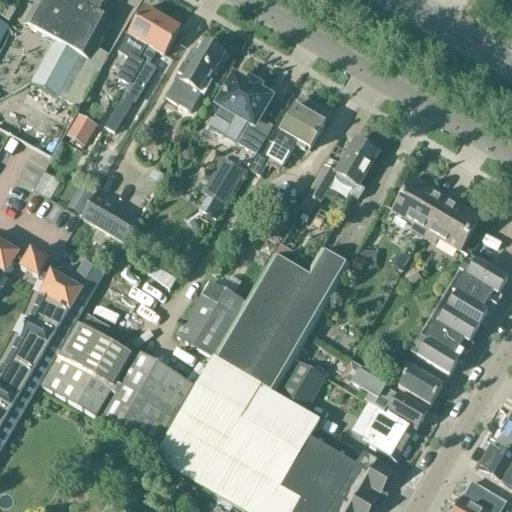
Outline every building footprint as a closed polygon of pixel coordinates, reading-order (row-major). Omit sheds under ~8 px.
[(32,86),(79,113),(79,112),(109,58),(95,50),(98,47),(112,21),(99,14),(106,0),(39,0),(24,29),(54,45),(32,86)] [(0,18),(10,24),(17,13),(4,5),(0,11),(0,18)] [(139,63),(163,22),(145,11),(118,56),(129,62),(117,81),(130,89),(144,65),(139,63)] [(115,137),(126,119),(134,105),(136,106),(156,72),(149,67),(156,55),(165,60),(181,32),(163,22),(139,63),(144,65),(130,89),(105,132),(115,137)] [(0,45),(9,30),(0,25),(0,45)] [(210,83),(225,58),(205,46),(198,58),(192,55),(176,83),(177,83),(166,102),(177,109),(190,117),(201,98),(204,99),(212,85),(210,83)] [(261,124),(275,101),(262,94),(264,90),(248,81),(246,84),(233,77),(213,110),(218,113),(214,119),(230,128),(234,122),(246,129),(236,147),(256,159),(273,130),(261,124)] [(271,162),(283,169),(297,145),(310,153),(324,129),(311,121),(317,111),(301,102),(281,136),(274,147),(267,143),(249,173),(261,180),(271,162)] [(78,119),(66,139),(84,150),(96,130),(78,119)] [(358,190),(379,157),(355,143),(335,177),(325,170),(308,200),(320,207),(337,178),(358,190)] [(224,208),(245,173),(227,162),(206,198),(224,208)] [(423,240),(444,205),(434,199),(436,196),(413,182),(393,215),(415,229),(412,233),(423,240)] [(125,248),(139,223),(96,198),(81,222),(125,248)] [(306,201),(299,213),(311,220),(318,208),(306,201)] [(444,205),(423,240),(434,247),(437,242),(459,255),(479,221),(456,208),(454,211),(444,205)] [(20,272),(29,277),(39,260),(31,255),(26,264),(18,259),(19,258),(0,247),(0,275),(5,278),(13,266),(21,271),(20,272)] [(96,247),(90,256),(101,263),(107,253),(96,247)] [(377,255),(361,253),(360,267),(377,269),(377,255)] [(306,346),(305,346),(350,270),(321,254),(307,279),(274,260),(213,363),(274,399),(283,383),(284,383),(295,363),(296,362),(301,353),(306,346)] [(39,260),(29,277),(32,279),(38,282),(39,281),(39,282),(47,286),(41,299),(78,321),(91,300),(71,288),(51,277),(50,278),(43,274),(48,265),(43,262),(39,260)] [(454,284),(495,309),(500,300),(498,298),(507,283),(469,260),(454,284)] [(71,288),(91,300),(104,277),(84,265),(71,288)] [(151,268),(147,279),(169,295),(175,283),(151,268)] [(412,289),(422,280),(414,269),(404,277),(412,289)] [(489,319),(495,309),(454,284),(439,309),(478,332),(487,317),(489,319)] [(212,362),(244,307),(210,286),(177,342),(212,362)] [(40,299),(30,320),(66,342),(78,321),(41,299),(40,299)] [(469,346),(478,332),(439,309),(425,332),(466,357),(472,348),(469,346)] [(30,321),(19,342),(54,362),(66,342),(30,320),(30,321)] [(103,343),(110,332),(89,320),(83,331),(78,328),(42,390),(97,422),(132,360),(103,343)] [(460,367),(466,357),(425,332),(410,357),(449,380),(458,365),(460,367)] [(19,342),(8,362),(42,383),(54,362),(19,342)] [(301,353),(296,362),(302,365),(307,357),(301,353)] [(140,356),(100,426),(157,460),(186,409),(198,389),(140,356)] [(8,362),(0,375),(0,385),(30,403),(42,383),(8,362)] [(274,400),(274,399),(213,363),(198,389),(186,409),(364,511),(369,511),(371,509),(379,507),(383,500),(381,493),(391,476),(315,432),(318,426),(274,400)] [(430,411),(442,391),(411,372),(413,369),(406,364),(396,381),(403,385),(398,392),(430,411)] [(278,401),(305,417),(325,383),(298,367),(278,401)] [(378,402),(387,387),(361,372),(352,387),(378,402)] [(0,385),(0,412),(18,423),(30,403),(0,385)] [(380,414),(415,435),(428,415),(400,398),(392,411),(384,407),(380,413),(380,414)] [(157,460),(154,464),(236,511),(364,511),(186,409),(157,460)] [(0,440),(6,444),(18,423),(0,412),(0,440)] [(371,428),(362,442),(371,447),(369,450),(397,466),(412,441),(415,435),(380,414),(372,427),(371,428)] [(511,418),(494,450),(492,448),(477,474),(511,495),(511,418)] [(500,511),(504,506),(472,487),(457,511),(500,511)]
